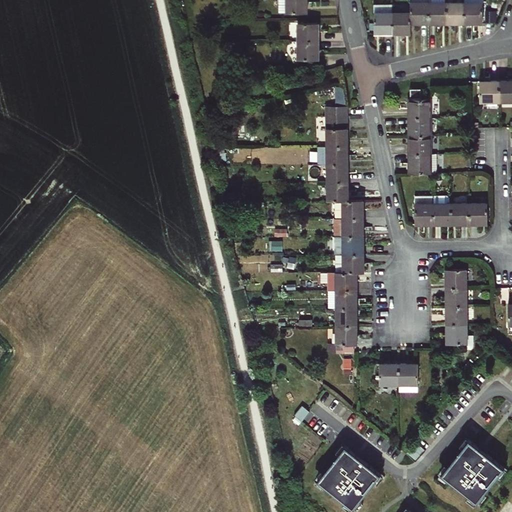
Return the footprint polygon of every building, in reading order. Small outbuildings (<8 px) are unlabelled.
[(307,0),(278,0),(279,12),(308,12),(307,0)] [(465,22),(465,1),(447,2),(447,22),(465,22)] [(483,1),(465,1),(465,22),(483,22),(483,1)] [(430,23),(430,2),(411,2),(411,11),(411,23),(430,23)] [(447,22),(447,2),(430,2),(430,23),(447,22)] [(393,32),(393,11),(374,12),(374,32),(393,32)] [(411,23),(411,11),(393,11),(393,32),(411,32),(411,23)] [(318,22),(298,22),(297,41),(318,41),(318,22)] [(318,60),(318,41),(297,41),(297,60),(318,60)] [(500,101),(499,80),(480,81),(480,101),(500,101)] [(511,80),(499,80),(500,101),(511,100),(511,80)] [(336,85),(337,104),(346,103),(346,85),(336,85)] [(411,90),(411,98),(421,98),(421,90),(411,90)] [(431,117),(431,98),(421,98),(411,98),(409,98),(410,117),(431,117)] [(410,117),(410,135),(431,135),(431,117),(410,117)] [(327,118),(328,146),(348,146),(348,119),(327,118)] [(431,135),(410,135),(410,153),(431,153),(431,135)] [(328,146),(328,164),(349,163),(348,146),(328,146)] [(431,153),(410,153),(411,173),(440,172),(440,153),(431,153)] [(328,164),(328,182),(349,181),(349,163),(328,164)] [(349,181),(328,182),(329,199),(335,199),(349,199),(349,181)] [(433,224),(433,196),(415,197),(415,225),(433,224)] [(451,197),(433,196),(433,224),(451,224),(451,204),(451,197)] [(349,199),(335,199),(335,217),(343,217),(364,217),(364,199),(349,199)] [(469,203),(451,204),(451,224),(469,224),(469,203)] [(488,203),(469,203),(469,224),(487,223),(488,203)] [(364,217),(343,217),(344,236),(364,236),(364,217)] [(344,253),(365,253),(364,236),(344,236),(344,253)] [(365,272),(365,253),(344,253),(344,272),(358,272),(365,272)] [(447,268),(447,287),(467,287),(467,268),(447,268)] [(358,272),(344,272),(330,272),(331,290),(358,290),(358,272)] [(447,306),(467,305),(467,287),(447,287),(447,306)] [(358,290),(331,290),(331,307),(338,307),(358,307),(358,290)] [(447,324),(467,323),(467,305),(447,306),(447,324)] [(358,307),(338,307),(338,325),(359,325),(358,307)] [(468,342),(467,323),(447,324),(447,343),(468,342)] [(359,325),(338,325),(339,344),(359,343),(359,325)] [(337,338),(330,337),(329,349),(336,349),(337,338)] [(400,363),(380,363),(381,384),(400,384),(400,363)] [(419,363),(400,363),(400,384),(419,384),(419,363)] [(441,474),(476,502),(504,467),(469,439),(441,474)] [(318,481),(353,508),(380,474),(345,446),(318,481)]
